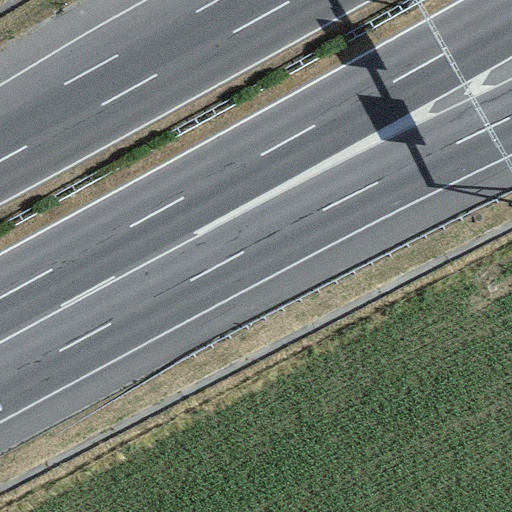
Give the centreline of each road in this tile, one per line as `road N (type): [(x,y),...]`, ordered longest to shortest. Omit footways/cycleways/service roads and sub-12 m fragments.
road 1 (motorway): [(0,295),(511,15)]
road 2 (motorway): [(0,327),(511,114)]
road 3 (motorway): [(291,0),(0,160)]
